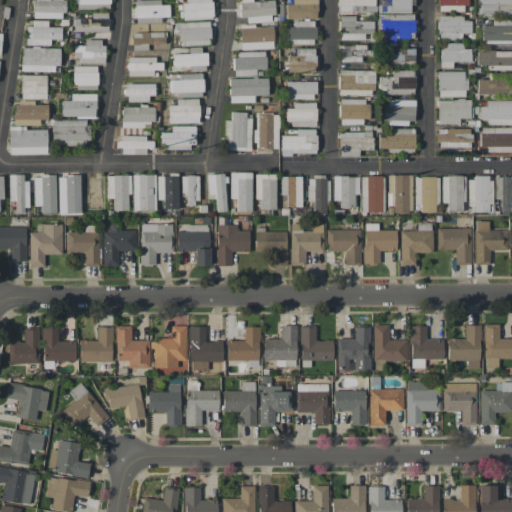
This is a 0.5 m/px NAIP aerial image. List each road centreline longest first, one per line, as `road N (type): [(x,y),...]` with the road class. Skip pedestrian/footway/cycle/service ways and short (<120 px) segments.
road 1 (residential): [(511,296),(0,296)]
road 2 (residential): [(511,457),(126,460)]
road 3 (residential): [(268,164),(0,163)]
road 4 (residential): [(511,165),(328,165)]
road 5 (residential): [(227,0),(202,164)]
road 6 (residential): [(121,0),(100,164)]
road 7 (residential): [(426,0),(425,165)]
road 8 (residential): [(328,0),(328,165)]
road 9 (residential): [(17,0),(0,146)]
